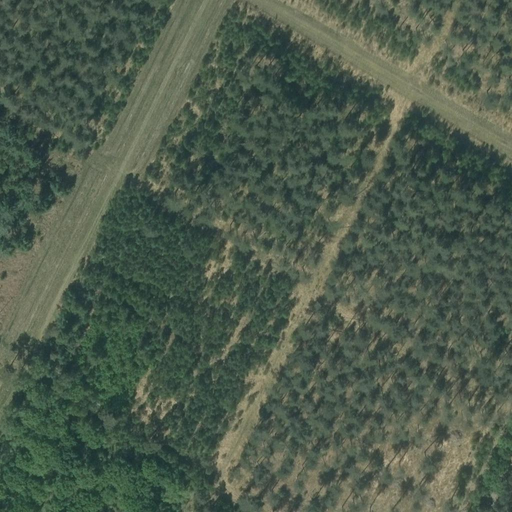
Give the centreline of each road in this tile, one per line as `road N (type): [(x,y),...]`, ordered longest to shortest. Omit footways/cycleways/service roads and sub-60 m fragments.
road 1 (track): [(198,0),(0,403)]
road 2 (track): [(264,0),(511,144)]
